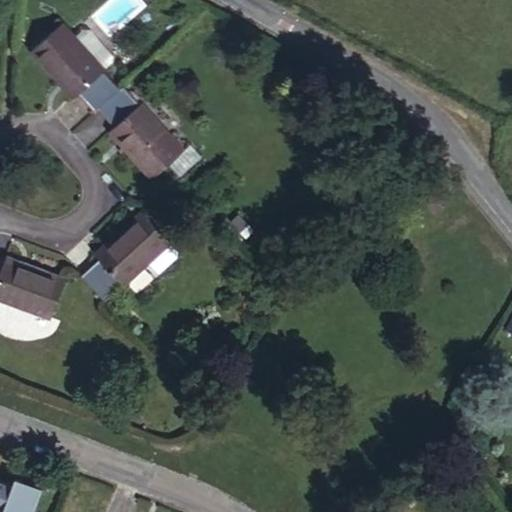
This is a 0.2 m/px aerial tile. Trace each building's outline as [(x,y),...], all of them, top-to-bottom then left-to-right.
[(97,103),(117,85),(100,65),(103,64),(101,63),(110,55),(111,47),(89,22),(81,22),(72,30),(61,17),(28,45),(69,92),(76,88),(92,107),(97,103)] [(136,99),(121,82),(117,85),(97,103),(112,120),(106,125),(148,172),(166,156),(176,167),(197,148),(188,137),(181,143),(140,97),(136,99)] [(440,221),(453,202),(434,190),(423,210),(440,221)] [(98,245),(103,250),(125,273),(128,276),(147,258),(153,265),(160,265),(178,248),(178,241),(143,203),(98,245)] [(5,256),(0,253),(0,292),(50,313),(67,271),(10,247),(5,256)] [(103,250),(84,269),(106,291),(125,273),(103,250)] [(0,511),(2,511),(14,483),(0,477),(0,511)]
